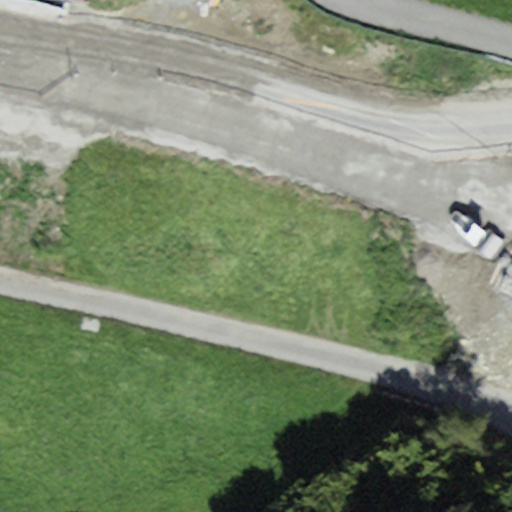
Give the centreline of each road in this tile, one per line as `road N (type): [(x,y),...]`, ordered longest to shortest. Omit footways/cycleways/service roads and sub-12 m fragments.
road 1 (primary): [(511,200),(411,157),(0,56)]
road 2 (track): [(511,406),(0,275)]
road 3 (unclassified): [(381,0),(511,41)]
